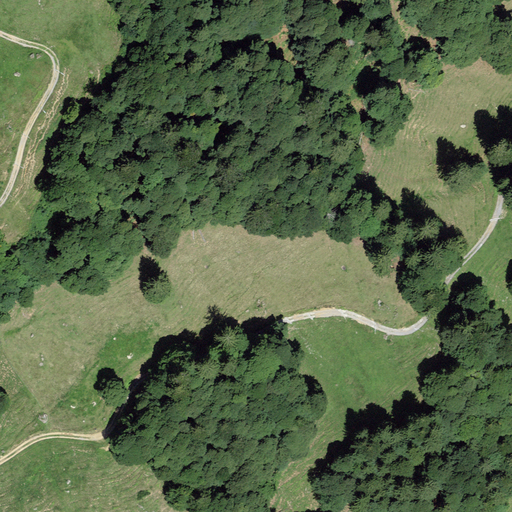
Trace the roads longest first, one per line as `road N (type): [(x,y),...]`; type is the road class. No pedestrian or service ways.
road 1 (track): [(511,179),(489,231),(415,327),(399,332),(333,312),(278,324),(139,379),(104,435),(43,436),(0,463)]
road 2 (track): [(0,203),(56,75),(49,52),(0,33)]
